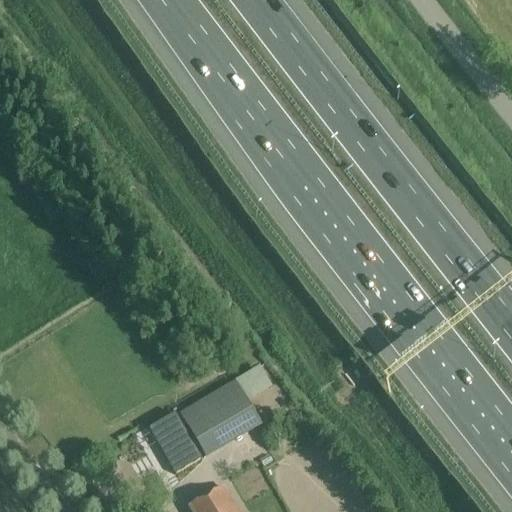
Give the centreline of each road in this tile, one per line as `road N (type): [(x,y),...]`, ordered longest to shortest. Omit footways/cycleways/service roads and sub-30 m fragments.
road 1 (track): [(48,0),(354,418),(434,511)]
road 2 (motorway): [(166,0),(511,447)]
road 3 (track): [(0,38),(156,248),(146,264),(0,359)]
road 4 (motorway): [(511,326),(262,0)]
road 5 (unclassified): [(511,124),(415,0)]
